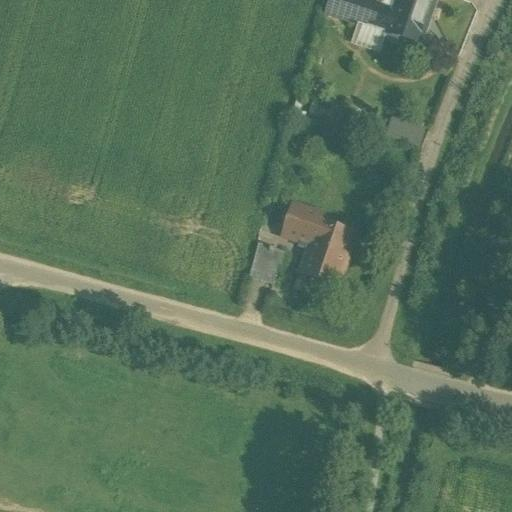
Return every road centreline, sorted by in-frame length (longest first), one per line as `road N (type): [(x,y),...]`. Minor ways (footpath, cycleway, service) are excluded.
road 1 (unclassified): [(381,370),(401,238),(489,0)]
road 2 (unclassified): [(19,273),(381,370)]
road 3 (track): [(465,394),(511,201)]
road 4 (track): [(381,370),(365,511)]
road 5 (unclassified): [(511,405),(381,370)]
